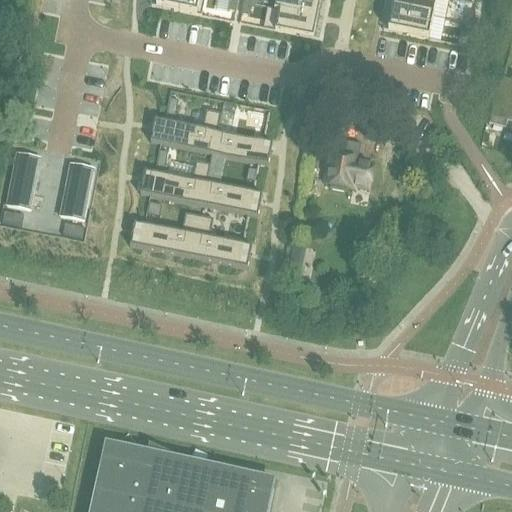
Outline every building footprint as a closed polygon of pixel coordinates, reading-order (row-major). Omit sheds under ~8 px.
[(157,0),(156,9),(160,10),(201,18),(204,0),(157,0)] [(276,0),(274,11),(279,12),(317,19),(321,0),(319,0),(276,0)] [(394,0),(392,11),(433,19),(436,0),(394,0)] [(230,1),(228,12),(236,14),(238,2),(230,1)] [(243,5),(241,16),(249,18),(251,6),(243,5)] [(392,11),(388,33),(428,41),(429,40),(433,19),(392,11)] [(279,12),(275,33),(294,36),(313,40),(317,19),(279,12)] [(467,13),(465,25),(473,26),(475,14),(467,13)] [(461,25),(459,37),(464,38),(471,39),(473,27),(473,26),(465,25),(461,25)] [(499,89),(489,126),(505,130),(507,122),(511,123),(511,76),(508,92),(499,89)] [(170,101),(168,113),(176,114),(178,102),(170,101)] [(155,123),(150,145),(212,157),(216,135),(217,135),(221,116),(206,113),(202,132),(155,123)] [(216,135),(212,157),(268,169),(272,146),(217,135),(216,135)] [(333,142),(330,158),(324,186),(361,193),(363,177),(355,176),(360,147),(333,142)] [(160,153),(157,165),(165,167),(168,155),(160,153)] [(19,162),(6,212),(30,218),(42,168),(19,162)] [(144,175),(140,197),(201,209),(206,187),(207,187),(211,168),(195,165),(192,184),(144,175)] [(73,168),(61,218),(84,224),(97,174),(73,168)] [(248,171),(246,183),(254,184),(256,173),(248,171)] [(206,187),(201,209),(258,220),(262,198),(207,187),(206,187)] [(149,205),(147,217),(155,219),(157,207),(149,205)] [(21,229),(23,218),(4,214),(2,226),(21,229)] [(134,226),(130,249),(191,261),(199,219),(185,217),(181,236),(134,226)] [(199,219),(191,261),(247,272),(252,250),(209,241),(213,222),(199,219)] [(65,227),(63,238),(82,242),(84,230),(65,227)] [(98,478),(90,511),(269,511),(275,482),(182,462),(148,455),(105,445),(98,478)]
